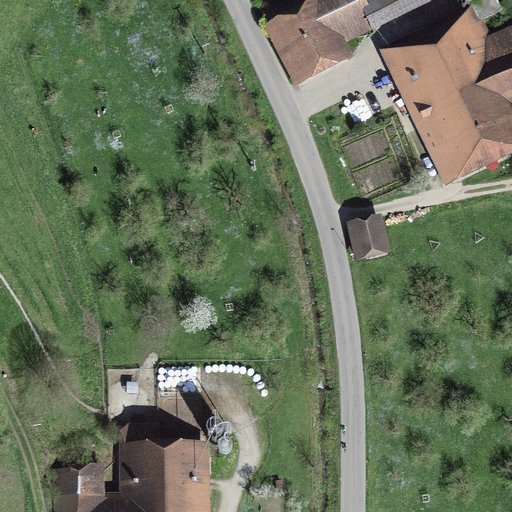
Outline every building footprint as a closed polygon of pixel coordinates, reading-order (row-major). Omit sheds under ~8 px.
[(308,0),(297,0),(270,14),(300,73),(337,54),(308,0)] [(320,0),(340,38),(370,24),(368,21),(409,0),(320,0)] [(476,22),(501,10),(496,0),(482,0),(468,7),(476,22)] [(400,58),(453,169),(511,141),(511,127),(462,29),(400,58)] [(511,33),(490,44),(493,49),(490,51),(511,98),(511,33)] [(350,227),(357,256),(386,249),(379,220),(350,227)] [(197,511),(195,449),(131,452),(133,511),(197,511)] [(97,511),(95,467),(55,468),(56,511),(97,511)]
